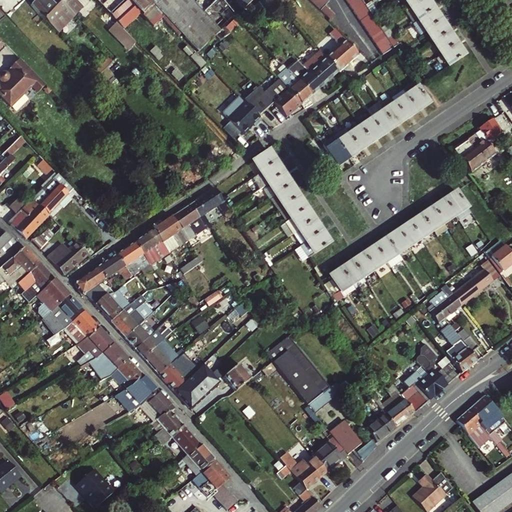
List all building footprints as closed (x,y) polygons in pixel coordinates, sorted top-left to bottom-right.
[(58,18),(66,25),(76,15),(68,8),(60,0),(43,0),(48,4),(38,13),(44,20),(50,25),(58,18)] [(227,30),(224,27),(241,11),(243,10),(253,0),(93,0),(106,12),(108,14),(102,20),(116,34),(122,29),(124,30),(141,15),(153,28),(162,19),(178,36),(180,34),(198,53),(215,36),(220,42),(231,34),(227,30)] [(325,0),(306,0),(328,21),(334,15),(325,7),(328,3),(325,0)] [(345,0),(383,56),(394,49),(389,41),(381,29),(373,17),(366,6),(361,0),(345,0)] [(404,0),(410,9),(423,0),(404,0)] [(423,0),(410,9),(418,21),(434,10),(427,0),(423,0)] [(434,10),(418,21),(421,25),(426,32),(442,22),(434,10)] [(37,26),(44,20),(38,13),(32,20),(37,26)] [(50,25),(57,33),(66,25),(58,18),(50,25)] [(442,22),(426,32),(433,44),(449,33),(442,22)] [(338,73),(358,56),(347,44),(335,32),(329,37),(340,47),(326,60),(338,73)] [(433,44),(440,54),(456,44),(449,33),(433,44)] [(456,44),(440,54),(449,67),(464,56),(456,44)] [(15,55),(7,47),(4,50),(12,58),(15,55)] [(322,88),(338,73),(326,60),(309,75),(322,88)] [(178,81),(184,76),(173,61),(166,66),(178,81)] [(12,73),(8,77),(6,76),(5,76),(3,76),(2,77),(1,78),(1,80),(1,81),(1,83),(0,83),(0,87),(0,88),(0,96),(13,110),(27,96),(26,95),(30,91),(35,91),(39,96),(47,88),(22,62),(11,72),(12,73)] [(297,63),(288,71),(312,97),(322,88),(309,75),(297,63)] [(278,80),(302,106),(312,97),(288,71),(278,80)] [(402,90),(406,96),(417,112),(429,103),(418,88),(414,82),(402,90)] [(253,94),(247,99),(261,115),(266,110),(267,111),(284,98),(272,83),(256,97),(253,94)] [(402,90),(391,98),(395,103),(406,96),(402,90)] [(417,112),(406,96),(395,103),(406,119),(417,112)] [(380,106),(384,111),(395,103),(391,98),(380,106)] [(245,103),(227,121),(242,136),(253,125),(255,127),(261,120),(245,103)] [(395,103),(384,111),(386,114),(394,127),(406,119),(395,103)] [(368,113),(372,119),(384,111),(380,106),(368,113)] [(384,111),(372,119),(383,135),(394,127),(386,114),(384,111)] [(372,119),(361,127),(372,143),(383,135),(372,119)] [(9,126),(4,121),(0,124),(5,130),(9,126)] [(496,122),(483,130),(492,143),(505,135),(496,122)] [(361,127),(350,135),(360,150),(372,143),(361,127)] [(481,131),(468,140),(485,165),(498,156),(491,145),(481,131)] [(360,150),(350,135),(338,142),(349,158),(360,150)] [(323,145),(326,150),(337,166),(349,158),(338,142),(335,137),(323,145)] [(485,165),(468,140),(453,150),(470,174),(485,165)] [(3,144),(0,146),(0,151),(4,155),(7,152),(9,150),(3,144)] [(253,162),(260,173),(276,162),(269,151),(253,162)] [(0,158),(0,186),(5,181),(0,175),(0,174),(15,159),(7,152),(4,155),(0,158)] [(52,170),(43,161),(37,168),(46,176),(52,170)] [(260,173),(253,162),(248,165),(255,176),(260,173)] [(260,173),(268,184),(284,174),(276,162),(260,173)] [(253,178),(252,179),(259,190),(268,184),(260,173),(255,176),(253,178)] [(276,196),(291,185),(284,174),(268,184),(276,196)] [(73,191),(57,176),(8,224),(26,240),(73,191)] [(276,196),(283,207),(299,197),(291,185),(276,196)] [(215,189),(196,202),(201,209),(194,213),(198,219),(204,228),(206,226),(209,224),(203,216),(217,206),(223,215),(229,211),(215,189)] [(456,192),(444,200),(454,216),(466,208),(456,192)] [(8,204),(16,212),(26,202),(18,195),(8,204)] [(276,196),(270,199),(278,211),(283,207),(276,196)] [(299,197),(283,207),(291,219),(307,209),(299,197)] [(444,200),(432,208),(443,224),(454,216),(444,200)] [(196,202),(172,218),(180,231),(187,241),(208,228),(210,227),(209,224),(206,226),(204,228),(198,219),(194,213),(201,209),(196,202)] [(285,223),(291,219),(283,207),(278,211),(285,223)] [(432,208),(421,216),(431,231),(443,224),(432,208)] [(291,219),(299,231),(315,221),(307,209),(291,219)] [(421,216),(409,223),(420,239),(431,231),(421,216)] [(172,218),(153,230),(162,243),(168,254),(187,241),(180,231),(172,218)] [(293,235),(299,231),(291,219),(285,223),(293,235)] [(299,231),(306,243),(322,232),(315,221),(299,231)] [(62,228),(55,222),(34,244),(40,250),(62,228)] [(409,223),(398,231),(409,246),(420,239),(409,223)] [(153,230),(135,242),(144,255),(148,263),(150,266),(168,254),(162,243),(153,230)] [(300,247),(306,243),(299,231),(293,235),(300,247)] [(409,246),(398,231),(395,233),(386,239),(397,254),(409,246)] [(314,255),(330,244),(322,232),(306,243),(314,255)] [(0,253),(1,255),(15,242),(5,233),(0,237),(0,253)] [(397,254),(386,239),(374,246),(385,262),(397,254)] [(87,254),(76,242),(68,249),(63,243),(48,256),(65,275),(88,255),(87,254)] [(135,242),(117,254),(126,267),(130,275),(140,269),(148,263),(144,255),(135,242)] [(511,263),(511,257),(504,248),(500,242),(484,255),(487,259),(498,273),(500,271),(501,272),(511,263)] [(385,262),(374,246),(364,254),(374,269),(385,262)] [(11,289),(16,284),(23,277),(27,274),(38,263),(24,247),(13,257),(1,268),(0,268),(0,281),(3,279),(11,289)] [(97,268),(106,280),(119,272),(124,279),(130,275),(126,267),(117,254),(97,268)] [(374,269),(364,254),(352,261),(363,277),(374,269)] [(199,258),(180,271),(184,277),(203,264),(199,258)] [(363,277),(352,261),(340,269),(351,285),(363,277)] [(38,263),(27,274),(42,290),(53,280),(38,263)] [(148,263),(140,269),(143,274),(152,268),(150,266),(148,263)] [(97,268),(84,276),(93,289),(98,285),(106,280),(97,268)] [(351,285),(340,269),(329,277),(339,293),(351,285)] [(483,270),(452,295),(462,307),(493,282),(483,270)] [(84,276),(76,282),(76,287),(81,296),(84,295),(95,306),(107,295),(98,285),(93,289),(84,276)] [(23,277),(16,284),(23,291),(30,285),(23,277)] [(45,316),(51,311),(68,296),(53,280),(42,290),(37,295),(43,302),(40,310),(45,316)] [(351,285),(339,293),(342,298),(354,290),(351,285)] [(220,290),(206,298),(210,305),(224,297),(220,290)] [(141,294),(123,312),(111,323),(126,339),(137,328),(144,322),(153,313),(152,312),(142,303),(146,299),(141,294)] [(111,323),(123,312),(110,298),(107,295),(95,306),(111,323)] [(445,320),(462,307),(452,295),(429,313),(441,328),(447,324),(448,324),(445,320)] [(52,335),(73,321),(83,312),(68,296),(51,311),(45,316),(40,320),(52,335)] [(156,309),(146,299),(142,303),(152,312),(153,313),(156,309)] [(247,311),(241,303),(234,308),(239,316),(247,311)] [(77,343),(85,336),(86,338),(98,328),(90,319),(83,312),(73,321),(62,328),(77,343)] [(199,332),(209,327),(203,316),(193,321),(199,332)] [(154,333),(144,322),(137,328),(126,339),(135,350),(154,333)] [(457,325),(452,329),(453,331),(455,333),(460,329),(457,325)] [(113,344),(98,328),(86,338),(85,336),(77,343),(84,350),(77,356),(85,364),(92,360),(101,354),(113,344)] [(464,330),(457,336),(462,342),(471,354),(478,348),(464,330)] [(453,331),(446,336),(455,347),(462,342),(457,336),(455,333),(453,331)] [(163,342),(154,333),(135,350),(144,359),(162,343),(163,342)] [(289,335),(268,352),(310,403),(331,386),(289,335)] [(462,342),(455,347),(446,354),(462,374),(477,362),(471,354),(462,342)] [(174,357),(162,343),(144,359),(159,376),(172,364),(179,357),(180,356),(178,353),(174,357)] [(106,379),(127,359),(113,344),(101,354),(92,360),(106,379)] [(410,386),(425,405),(451,382),(440,370),(439,371),(437,369),(438,358),(427,344),(423,348),(422,355),(419,358),(418,360),(422,365),(420,367),(404,380),(410,386)] [(173,392),(185,381),(176,371),(186,362),(180,356),(179,357),(172,364),(159,376),(173,392)] [(142,375),(127,359),(106,379),(107,381),(111,378),(120,387),(122,385),(126,389),(131,386),(142,375)] [(185,381),(173,392),(188,408),(208,391),(210,392),(220,383),(203,364),(185,381)] [(235,392),(248,382),(251,380),(239,365),(223,378),(235,392)] [(440,370),(451,382),(457,377),(447,365),(440,370)] [(157,392),(142,375),(131,386),(126,389),(116,394),(128,413),(134,410),(135,411),(146,402),(157,392)] [(312,403),(317,410),(344,390),(338,383),(312,403)] [(374,394),(370,396),(385,416),(395,428),(414,414),(406,403),(400,394),(393,384),(385,389),(392,399),(383,406),(374,394)] [(420,409),(425,405),(410,386),(400,394),(406,403),(411,399),(420,409)] [(174,410),(157,392),(146,402),(160,417),(170,412),(174,410)] [(9,407),(16,403),(12,396),(5,400),(9,407)] [(511,433),(484,397),(470,410),(481,424),(479,426),(486,434),(488,437),(495,445),(499,441),(500,443),(511,434),(511,433)] [(411,399),(406,403),(414,414),(420,409),(411,399)] [(470,410),(457,422),(460,427),(468,436),(479,426),(481,424),(470,410)] [(184,428),(170,412),(160,417),(155,420),(150,424),(160,435),(164,431),(171,439),(184,428)] [(395,428),(385,416),(366,430),(376,443),(395,428)] [(344,422),(329,434),(333,439),(347,456),(361,444),(344,422)] [(479,426),(468,436),(474,443),(482,437),(486,434),(479,426)] [(171,439),(176,445),(166,454),(172,460),(182,451),(186,456),(199,445),(193,438),(184,428),(171,439)] [(487,443),(482,437),(474,443),(479,450),(487,443)] [(162,447),(169,441),(167,439),(160,445),(162,447)] [(347,456),(333,439),(312,456),(325,471),(326,472),(347,456)] [(171,443),(169,441),(162,447),(165,449),(171,443)] [(213,462),(199,445),(186,456),(185,456),(176,465),(180,469),(186,464),(196,476),(213,462)] [(288,459),(283,463),(286,467),(291,473),(300,484),(304,488),(325,471),(312,456),(306,462),(303,457),(293,465),(288,459)] [(9,462),(0,469),(0,492),(1,494),(22,477),(9,462)] [(213,462),(196,476),(195,478),(192,480),(194,482),(198,478),(203,484),(220,470),(213,462)] [(286,467),(276,475),(281,480),(291,473),(286,467)] [(228,479),(220,470),(203,484),(201,486),(205,491),(200,496),(203,501),(211,494),(222,485),(228,479)] [(86,498),(95,509),(112,493),(93,471),(76,485),(83,494),(84,493),(87,497),(86,498)] [(511,474),(473,504),(478,511),(498,511),(511,502),(511,474)] [(426,488),(423,490),(413,499),(424,511),(429,511),(444,499),(453,492),(442,476),(432,484),(427,478),(422,482),(426,488)] [(316,511),(321,508),(304,488),(300,484),(295,488),(301,495),(299,496),(306,504),(296,511),(290,511),(289,510),(286,511),(316,511)] [(211,494),(216,500),(226,490),(222,485),(211,494)] [(226,490),(216,500),(221,505),(231,496),(226,490)] [(231,496),(221,505),(226,511),(236,502),(231,496)]
